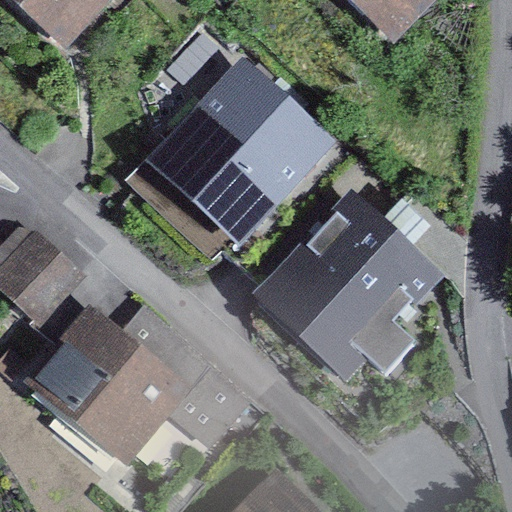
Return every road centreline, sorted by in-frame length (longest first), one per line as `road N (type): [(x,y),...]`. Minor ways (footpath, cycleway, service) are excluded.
road 1 (residential): [(0,142),(327,443),(389,511)]
road 2 (residential): [(511,459),(480,312),(505,0)]
